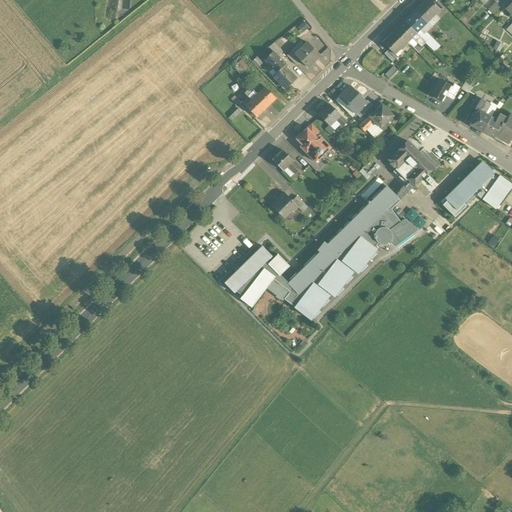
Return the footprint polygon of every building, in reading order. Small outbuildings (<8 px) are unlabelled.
[(430,0),(425,0),(414,11),(426,23),(440,10),(430,0)] [(496,2),(489,10),(493,14),(505,3),(501,0),(498,0),(499,0),(496,2)] [(509,7),(507,5),(494,16),(499,21),(511,9),(509,7)] [(414,11),(404,21),(416,33),(419,30),(426,23),(414,11)] [(425,43),(416,33),(404,21),(395,30),(407,43),(412,38),(415,42),(421,47),(425,43)] [(304,23),(299,28),(303,33),(308,28),(304,23)] [(407,43),(395,30),(382,43),(389,49),(394,55),(395,55),(407,43)] [(424,35),(419,30),(416,33),(425,43),(429,46),(433,41),(425,33),(424,35)] [(439,47),(433,41),(429,46),(435,51),(439,47)] [(295,55),(300,60),(307,68),(320,56),(307,43),(295,55)] [(389,49),(384,54),(393,63),(398,58),(395,55),(394,55),(389,49)] [(300,60),(295,55),(292,51),(287,56),(295,65),(300,60)] [(296,79),(285,67),(287,65),(278,57),(274,53),(265,61),(277,73),(273,76),(286,89),(296,79)] [(248,68),(241,60),(238,64),(244,71),(248,68)] [(391,69),(385,76),(389,79),(395,73),(391,69)] [(395,73),(389,79),(392,83),(398,76),(395,73)] [(476,81),(471,76),(465,82),(471,87),(476,81)] [(452,87),(439,80),(430,94),(441,101),(445,95),(447,96),(452,87)] [(452,87),(447,96),(452,99),(458,88),(453,85),(452,87)] [(276,98),(265,87),(259,93),(252,86),(249,90),(266,108),(267,107),(269,109),(272,106),(270,104),(276,98)] [(347,106),(358,95),(350,87),(339,98),(347,106)] [(266,108),(249,90),(245,93),(251,100),(245,106),(256,117),(262,111),(264,113),(267,110),(266,108)] [(347,106),(355,114),(366,103),(358,95),(347,106)] [(234,96),(231,100),(238,107),(241,104),(234,96)] [(476,96),(469,107),(475,110),(476,109),(481,99),(476,96)] [(488,103),(482,99),(481,99),(476,109),(482,113),(488,103)] [(502,105),(494,100),(491,105),(498,109),(502,105)] [(366,111),(372,106),(368,102),(366,103),(355,114),(359,118),(366,111)] [(341,115),(329,104),(319,115),(329,126),(330,126),(336,120),(341,115)] [(372,106),(366,111),(370,116),(378,108),(374,104),(372,106)] [(393,116),(382,104),(378,108),(370,116),(369,116),(375,122),(383,130),(389,124),(387,122),(393,116)] [(238,109),(228,119),(231,122),(241,112),(238,109)] [(482,113),(476,109),(475,110),(470,120),(472,121),(470,125),(482,132),(490,118),(482,113)] [(347,122),(341,115),(336,120),(343,127),(347,122)] [(495,120),(490,118),(482,132),(493,139),(495,136),(497,137),(504,125),(507,120),(498,115),(495,120)] [(369,116),(359,126),(365,131),(375,122),(369,116)] [(319,132),(311,124),(307,129),(314,136),(319,132)] [(511,137),(511,130),(504,125),(497,137),(508,145),(511,137)] [(330,126),(329,126),(326,129),(331,134),(334,131),(330,126)] [(307,129),(306,129),(301,134),(300,132),(294,138),(302,145),(300,147),(315,163),(320,158),(324,157),(325,153),(330,148),(320,138),(318,140),(314,136),(307,129)] [(405,180),(407,179),(411,183),(414,187),(415,187),(434,169),(422,157),(425,153),(422,150),(419,153),(407,142),(389,160),(397,169),(396,170),(405,180)] [(293,161),(282,150),(272,160),(283,171),(287,166),(293,161)] [(293,161),(287,166),(289,168),(287,170),(292,175),(299,168),(293,161)] [(442,205),(454,218),(466,206),(464,204),(477,191),(479,193),(476,196),(493,208),(497,203),(499,205),(510,191),(507,189),(511,184),(500,176),(496,179),(492,175),(494,173),(484,163),(479,169),(477,167),(471,173),(473,175),(469,179),(467,177),(455,189),(457,191),(454,194),(452,192),(444,199),(446,201),(442,205)] [(396,197),(400,201),(408,193),(414,187),(411,183),(404,190),(396,197)] [(396,197),(387,187),(382,192),(380,191),(372,199),(373,201),(364,209),(363,208),(359,212),(360,214),(357,216),(356,215),(351,219),(353,221),(350,224),(348,222),(343,227),(345,228),(342,231),(341,229),(336,234),(338,235),(335,238),(334,236),(329,241),(330,243),(328,245),(324,243),(318,251),(320,253),(316,257),(315,255),(303,266),(305,268),(297,275),(296,274),(289,280),(291,281),(288,283),(288,284),(297,294),(293,297),(298,303),(294,308),(310,320),(311,318),(313,319),(319,312),(317,311),(320,307),(322,307),(328,301),(326,300),(329,296),(327,295),(328,293),(333,297),(335,295),(337,296),(343,289),(341,288),(344,284),(346,284),(352,278),(350,276),(353,273),(351,271),(352,270),(357,274),(359,271),(361,273),(367,266),(365,264),(368,260),(369,261),(376,254),(374,253),(376,250),(374,248),(378,243),(381,245),(384,245),(387,244),(389,242),(395,246),(417,230),(404,220),(400,222),(397,219),(399,217),(396,214),(395,215),(391,210),(400,201),(396,197)] [(291,201),(283,193),(271,206),(278,213),(279,212),(284,217),(290,211),(291,212),(296,207),(297,207),(291,201)] [(304,204),(296,196),(291,201),(297,207),(296,207),(298,209),(304,204)] [(288,283),(280,275),(289,266),(277,255),(272,260),(270,259),(272,257),(262,246),(224,283),(234,293),(236,292),(242,296),(240,299),(251,308),(268,286),(284,298),(283,299),(294,308),(298,303),(293,297),(297,294),(288,284),(288,283)]
